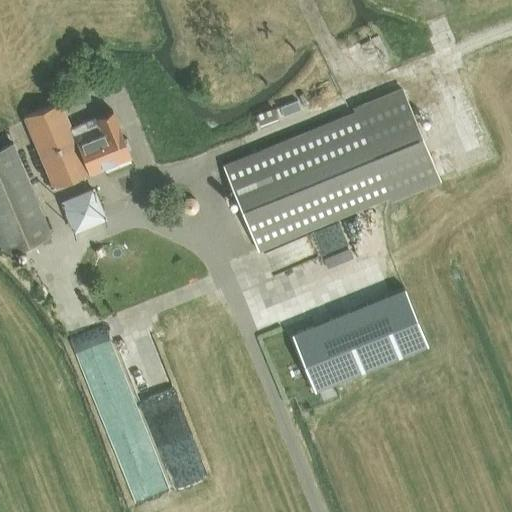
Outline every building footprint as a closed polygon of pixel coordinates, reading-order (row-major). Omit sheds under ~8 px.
[(85,34),(140,29),(137,0),(111,0),(82,2),(85,34)] [(108,89),(118,85),(110,67),(101,71),(108,89)] [(258,248),(387,195),(390,202),(441,181),(402,87),(352,108),(353,112),(223,165),(258,248)] [(126,150),(129,149),(125,139),(122,141),(109,109),(69,126),(58,101),(23,115),(52,187),(128,156),(126,150)] [(0,243),(3,251),(50,232),(12,141),(0,146),(0,243)] [(93,187),(60,200),(74,232),(107,218),(93,187)] [(183,208),(183,209),(183,210),(183,211),(184,211),(184,212),(184,213),(185,213),(185,214),(186,214),(187,214),(187,215),(188,215),(189,215),(190,215),(191,215),(192,215),(193,215),(193,214),(194,214),(195,214),(195,213),(196,213),(196,212),(196,211),(197,211),(197,210),(197,209),(197,208),(197,207),(197,206),(197,205),(196,205),(196,204),(195,203),(194,202),(193,202),(193,201),(192,201),(191,201),(190,201),(189,201),(188,201),(187,201),(187,202),(186,202),(186,203),(185,203),(184,204),(184,205),(183,205),(183,206),(183,207),(183,208)] [(409,290),(293,333),(316,389),(430,344),(409,290)] [(78,351),(92,345),(94,349),(110,342),(103,324),(72,337),(78,351)] [(158,333),(125,338),(129,371),(163,366),(158,333)] [(114,442),(136,502),(172,490),(150,429),(114,442)]
